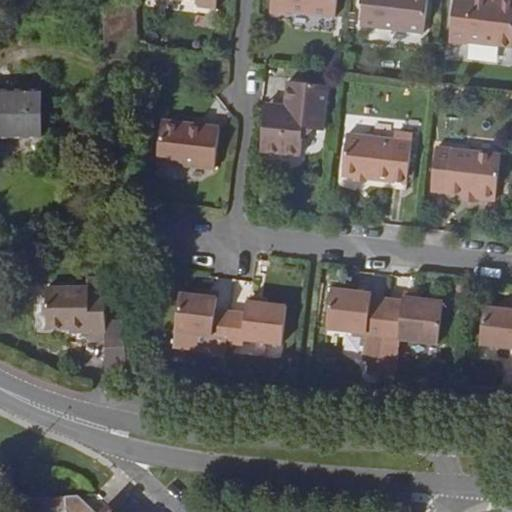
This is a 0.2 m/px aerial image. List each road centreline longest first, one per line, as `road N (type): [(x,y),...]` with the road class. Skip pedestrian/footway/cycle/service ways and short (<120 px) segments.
road 1 (residential): [(511,267),(234,235),(247,121),(238,91),(247,0)]
road 2 (secondary): [(439,444),(169,431),(0,387)]
road 3 (secondary): [(129,455),(453,482)]
road 4 (secondary): [(0,389),(49,424),(129,455)]
